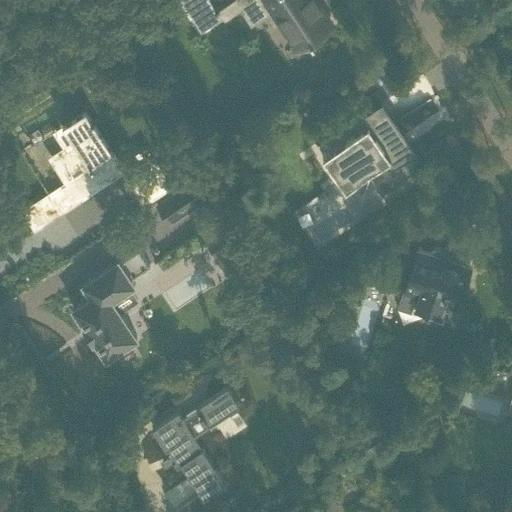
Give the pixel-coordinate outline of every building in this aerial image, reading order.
[(182,0),(202,30),(221,17),(219,14),(224,11),(224,12),(240,2),(245,10),(260,0),(266,0),(271,7),(267,10),(274,21),(278,18),(280,20),(283,18),(300,44),(309,37),(312,42),(314,40),(312,36),(331,24),(321,8),(319,8),(317,6),(316,6),(313,2),(314,1),(313,0),(182,0)] [(368,172),(381,192),(424,163),(381,98),(316,142),(346,186),(368,172)] [(68,177),(47,191),(60,212),(98,188),(96,184),(103,180),(103,179),(109,176),(111,179),(125,171),(129,177),(126,179),(142,204),(171,186),(145,146),(120,162),(93,119),(94,118),(92,115),(91,116),(85,108),(62,123),(76,144),(55,157),(68,177)] [(230,129),(224,119),(212,127),(219,137),(230,129)] [(248,171),(239,157),(212,175),(221,188),(248,171)] [(213,195),(201,176),(157,205),(168,223),(213,195)] [(457,304),(471,264),(435,252),(435,251),(420,246),(419,248),(405,291),(419,296),(415,307),(452,320),(457,304)] [(390,247),(385,261),(391,263),(389,271),(403,275),(410,253),(390,247)] [(136,336),(111,298),(134,283),(130,277),(150,264),(138,248),(119,260),(118,258),(83,282),(85,286),(82,288),(81,292),(81,296),(83,300),(73,306),(84,324),(83,325),(93,340),(94,339),(106,356),(113,352),(115,356),(132,344),(130,340),(136,336)] [(511,372),(495,368),(493,375),(511,379),(511,374),(511,372)] [(178,409),(152,426),(166,448),(173,458),(177,464),(181,461),(190,475),(190,476),(201,492),(202,493),(203,496),(225,481),(194,433),(222,414),(239,403),(227,385),(210,396),(196,406),(182,415),(178,409)] [(390,433),(378,442),(388,457),(400,449),(390,433)] [(375,441),(366,447),(380,468),(389,463),(375,441)]
